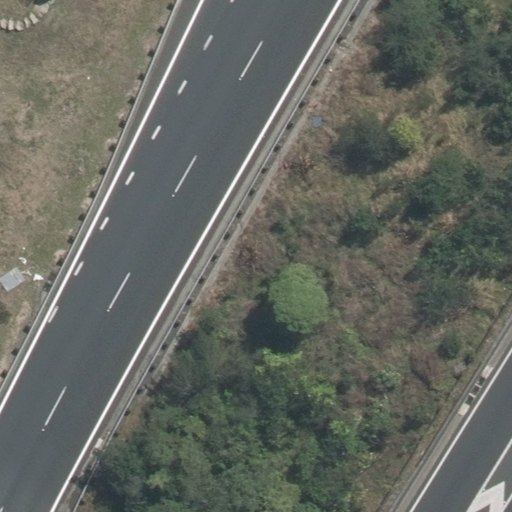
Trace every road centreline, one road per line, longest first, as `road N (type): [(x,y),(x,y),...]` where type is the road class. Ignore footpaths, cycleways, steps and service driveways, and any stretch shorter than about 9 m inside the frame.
road 1 (motorway): [(95,333),(286,0)]
road 2 (motorway): [(95,333),(241,0)]
road 3 (motorway): [(5,511),(95,333)]
road 4 (motorway): [(511,395),(439,511)]
